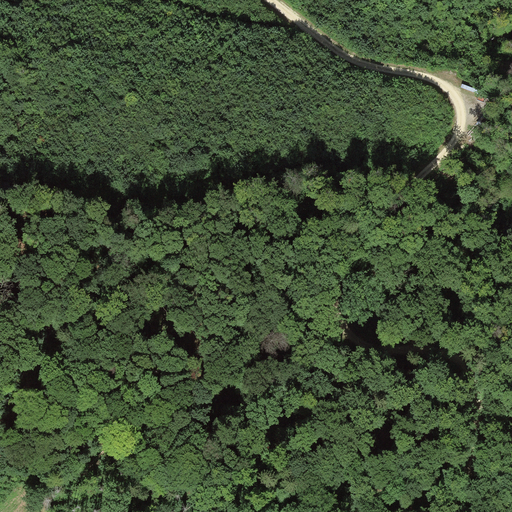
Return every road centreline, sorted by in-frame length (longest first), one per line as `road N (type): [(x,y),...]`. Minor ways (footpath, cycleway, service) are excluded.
road 1 (track): [(267,0),(351,58),(448,85),(463,111),(453,144),(357,239),(333,292),(341,332),(359,349),(441,358),(473,381),(477,413),(450,511)]
road 2 (track): [(464,126),(325,165),(273,170),(223,201),(167,205),(50,194),(0,170)]
road 3 (track): [(155,0),(242,24),(310,29)]
